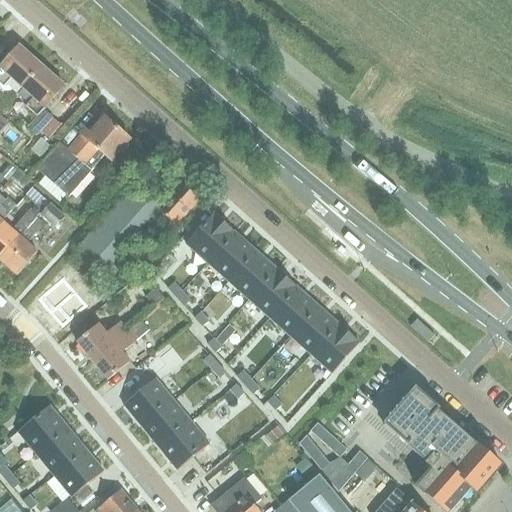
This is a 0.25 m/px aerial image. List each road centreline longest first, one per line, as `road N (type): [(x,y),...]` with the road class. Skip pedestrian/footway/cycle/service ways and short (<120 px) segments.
road 1 (unclassified): [(18,0),(511,440)]
road 2 (primary): [(107,0),(292,166),(511,345)]
road 3 (primary): [(511,300),(150,0)]
road 4 (unclassified): [(511,201),(387,139),(202,0)]
road 5 (residential): [(0,311),(177,511)]
